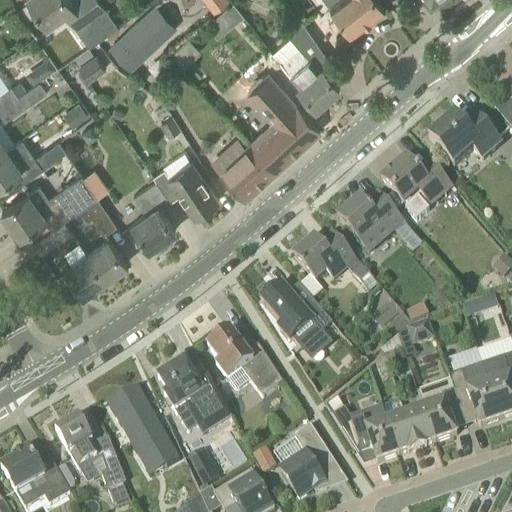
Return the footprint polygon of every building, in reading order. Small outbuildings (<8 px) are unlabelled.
[(66,12),(74,23),(78,29),(91,20),(103,37),(118,27),(106,10),(106,9),(99,0),(74,0),(71,2),(69,0),(29,0),(31,2),(47,26),(66,12)] [(203,0),(213,13),(228,0),(203,0)] [(324,0),(330,6),(331,6),(352,34),(386,8),(379,0),(324,0)] [(234,3),(206,25),(217,39),(245,17),(234,3)] [(151,8),(108,46),(127,67),(170,28),(151,8)] [(299,86),(298,87),(316,108),(340,88),(332,79),(322,68),(330,61),(322,48),(303,22),(288,35),(290,38),(299,49),(282,63),(292,74),(290,76),(299,86)] [(96,55),(78,67),(88,82),(106,70),(96,55)] [(320,129),(270,74),(247,94),(272,121),(248,143),(250,145),(262,160),(261,160),(274,172),(320,129)] [(0,108),(25,91),(26,90),(20,82),(19,82),(12,87),(0,95),(0,108)] [(26,91),(26,90),(25,91),(33,102),(47,92),(46,90),(41,83),(40,82),(26,91)] [(0,113),(5,121),(33,102),(25,91),(0,108),(0,113)] [(79,103),(68,112),(77,125),(89,116),(79,103)] [(482,163),(501,146),(474,114),(461,125),(455,117),(428,140),(453,169),(473,152),(482,163)] [(173,117),(160,125),(168,138),(181,130),(173,117)] [(0,123),(0,153),(15,143),(1,123),(0,123)] [(99,136),(91,126),(81,134),(89,144),(99,136)] [(33,161),(39,170),(66,152),(59,142),(32,160),(33,161)] [(247,149),(222,171),(246,198),(274,172),(261,160),(262,160),(250,145),(248,143),(245,146),(247,149)] [(0,186),(22,171),(21,169),(7,149),(0,153),(0,186)] [(381,181),(393,195),(403,207),(405,206),(407,209),(405,211),(417,224),(429,213),(425,208),(428,205),(430,207),(451,189),(430,165),(419,175),(406,160),(381,181)] [(170,177),(164,169),(153,176),(157,181),(170,200),(179,193),(195,216),(201,212),(206,214),(212,210),(212,205),(218,201),(192,162),(170,177)] [(65,221),(80,210),(80,209),(97,197),(83,178),(82,175),(49,198),(38,206),(29,193),(18,201),(2,212),(19,237),(35,225),(45,219),(51,229),(64,220),(65,221)] [(146,214),(132,223),(149,248),(176,230),(160,206),(170,200),(157,181),(134,196),(146,214)] [(337,219),(368,255),(394,233),(402,225),(403,225),(394,214),(384,203),(378,195),(365,205),(360,199),(351,207),(337,219)] [(118,226),(97,197),(80,209),(80,210),(88,221),(93,218),(105,235),(118,226)] [(52,230),(49,232),(32,243),(40,255),(57,244),(73,233),(65,221),(64,220),(51,229),(52,230)] [(347,270),(367,294),(376,286),(332,234),(319,245),(314,239),(292,258),(310,278),(315,284),(326,274),(340,262),(347,270)] [(109,239),(88,254),(105,279),(127,264),(109,239)] [(105,279),(88,254),(66,269),(84,294),(105,279)] [(511,264),(503,257),(491,270),(503,280),(511,270),(511,264)] [(262,298),(265,301),(261,304),(281,328),(277,331),(289,345),(292,342),(301,352),(332,325),(312,303),(303,310),(282,286),(274,293),(271,290),(262,298)] [(478,303),(483,315),(499,310),(494,297),(478,303)] [(412,349),(435,341),(428,323),(406,331),(412,349)] [(249,384),(262,400),(281,386),(283,385),(258,347),(247,355),(229,331),(219,339),(218,337),(216,337),(214,338),(212,339),(211,340),(209,342),(208,343),(207,345),(209,347),(207,348),(218,363),(215,366),(227,382),(236,394),(249,384)] [(398,338),(384,350),(380,353),(385,358),(389,370),(397,367),(393,355),(403,352),(398,338)] [(511,356),(482,367),(501,422),(511,418),(511,356)] [(378,373),(389,370),(385,358),(376,366),(378,373)] [(203,437),(210,433),(230,420),(214,388),(208,375),(197,381),(185,363),(157,380),(167,396),(163,398),(174,416),(185,409),(198,430),(203,437)] [(482,367),(449,379),(453,393),(457,403),(464,422),(475,418),(479,430),(501,422),(482,367)] [(106,405),(132,450),(145,443),(162,471),(179,461),(137,387),(106,405)] [(446,407),(457,403),(453,393),(442,397),(439,387),(417,395),(423,411),(435,445),(457,437),(446,407)] [(354,452),(358,451),(371,447),(377,464),(377,465),(397,458),(399,458),(387,423),(382,408),(350,419),(345,411),(332,419),(354,452)] [(426,448),(435,445),(423,411),(405,417),(417,452),(427,449),(426,448)] [(408,455),(417,452),(405,417),(387,423),(399,458),(408,455)] [(125,485),(124,482),(108,440),(107,441),(109,447),(98,451),(79,419),(76,421),(74,418),(64,424),(66,427),(55,433),(79,474),(102,461),(107,475),(102,477),(108,492),(113,507),(115,506),(117,510),(130,505),(122,486),(125,485)] [(280,472),(282,476),(279,478),(287,490),(290,488),(299,502),(325,485),(319,476),(335,465),(310,427),(293,439),(305,456),(280,472)] [(71,495),(64,484),(71,480),(64,467),(57,471),(56,471),(55,469),(43,476),(39,468),(38,467),(28,449),(13,458),(15,461),(1,469),(11,486),(18,499),(37,488),(45,500),(49,508),(71,495)] [(263,476),(276,469),(266,450),(253,457),(263,476)] [(200,491),(219,481),(204,452),(184,462),(200,491)] [(274,511),(251,474),(215,495),(211,490),(200,497),(206,511),(218,511),(222,510),(222,511),(274,511)]
